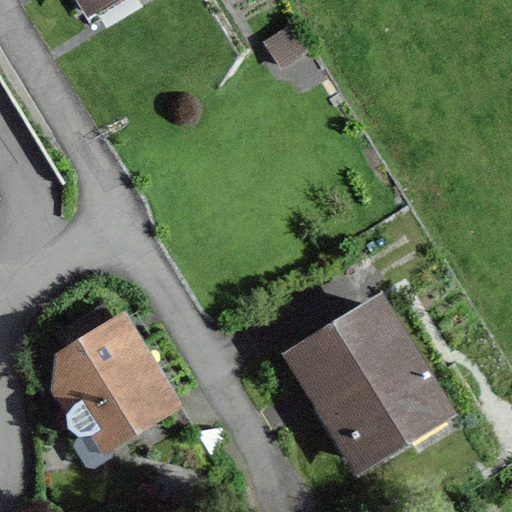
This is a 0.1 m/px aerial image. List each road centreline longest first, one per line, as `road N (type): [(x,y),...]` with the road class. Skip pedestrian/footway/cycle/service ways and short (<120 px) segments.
road 1 (residential): [(122,223),(38,284),(11,322),(1,365),(12,487),(1,511)]
road 2 (residential): [(300,511),(122,223)]
